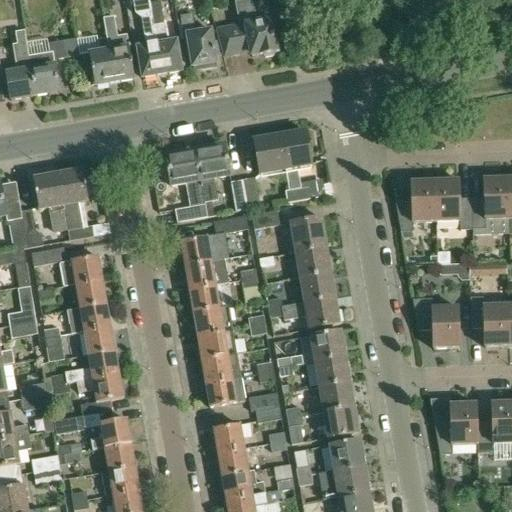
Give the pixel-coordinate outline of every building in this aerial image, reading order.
[(137,15),(150,13),(149,4),(150,4),(149,0),(132,0),(135,15),(137,15)] [(159,3),(150,4),(149,4),(150,13),(161,76),(180,73),(175,41),(165,43),(159,3)] [(239,27),(217,32),(224,57),(250,53),(251,56),(259,55),(259,57),(262,57),(265,59),(272,58),(273,54),(276,54),(270,22),(260,24),(259,16),(254,16),(252,4),(241,5),(236,6),(239,27)] [(146,46),(136,48),(141,80),(161,76),(150,13),(137,15),(141,18),(146,46)] [(184,46),(187,45),(191,71),(216,67),(210,32),(198,34),(196,26),(193,27),(191,17),(179,19),(184,46)] [(102,20),(105,40),(113,85),(133,82),(126,36),(117,38),(114,18),(102,20)] [(34,98),(28,57),(23,32),(15,33),(17,46),(13,47),(17,72),(6,74),(10,101),(34,98)] [(94,88),(113,85),(105,40),(96,41),(98,52),(88,54),(94,88)] [(28,57),(34,98),(58,94),(54,67),(53,61),(79,57),(77,41),(46,46),(47,53),(28,57)] [(297,170),(310,168),(311,168),(305,133),(280,137),(286,172),(289,192),(286,193),(288,204),(317,199),(315,188),(300,190),(297,170)] [(259,177),(286,172),(280,137),(253,142),(259,177)] [(196,152),(204,204),(218,201),(215,180),(231,177),(225,147),(196,152)] [(207,219),(204,204),(196,152),(165,157),(171,188),(185,185),(189,208),(175,211),(178,224),(207,219)] [(83,171),(58,175),(64,207),(68,234),(70,243),(95,239),(93,228),(83,230),(78,204),(89,202),(87,194),(85,182),(83,171)] [(68,234),(64,207),(58,175),(33,180),(39,211),(48,209),(53,236),(68,234)] [(249,211),(260,209),(255,180),(243,182),(249,211)] [(484,200),(471,200),(472,231),(486,231),(485,222),(508,221),(507,180),(483,181),(484,200)] [(236,213),(249,211),(243,182),(231,184),(236,213)] [(460,232),(472,231),(471,200),(459,201),(458,182),(434,183),(436,224),(459,223),(460,232)] [(434,183),(411,184),(411,202),(395,203),(401,234),(413,233),(413,225),(436,224),(434,183)] [(32,213),(21,214),(22,220),(27,251),(43,248),(41,235),(38,235),(36,236),(32,213)] [(276,215),(251,219),(254,233),(278,229),(276,215)] [(289,224),(294,254),(326,248),(320,218),(289,224)] [(216,237),(205,239),(189,242),(181,243),(185,267),(224,260),(228,259),(224,236),(248,232),(246,219),(214,225),(216,237)] [(8,223),(14,253),(21,252),(27,251),(22,220),(8,223)] [(187,233),(189,242),(205,239),(203,230),(187,233)] [(298,279),(330,273),(326,248),(294,254),(298,279)] [(63,289),(77,287),(102,282),(98,258),(66,263),(64,251),(30,257),(32,270),(59,265),(63,289)] [(14,253),(0,255),(0,268),(13,267),(17,289),(27,287),(21,252),(14,253)] [(274,258),(259,261),(260,270),(275,267),(274,258)] [(189,291),(225,284),(228,284),(224,260),(185,267),(189,291)] [(469,265),(457,266),(457,279),(461,283),(469,283),(469,265)] [(469,265),(469,276),(478,276),(478,265),(469,265)] [(239,273),(241,281),(256,279),(254,270),(239,273)] [(298,279),(303,304),(335,299),(330,273),(298,279)] [(242,289),(257,286),(256,279),(241,281),(242,289)] [(102,282),(77,287),(81,310),(107,306),(102,282)] [(194,314),(229,308),(232,307),(228,284),(225,284),(189,291),(194,314)] [(37,294),(38,303),(53,300),(52,291),(37,294)] [(335,299),(303,304),(282,308),(268,310),(269,320),(284,317),(284,321),(306,317),(308,330),(339,325),(335,299)] [(483,299),(470,300),(471,331),(484,330),(485,349),(509,348),(508,307),(484,308),(483,299)] [(266,302),(268,310),(282,308),(281,300),(266,302)] [(432,301),(412,302),(418,333),(433,332),(433,351),(459,350),(458,309),(432,310),(432,301)] [(71,336),(85,334),(111,329),(107,306),(81,310),(67,313),(71,336)] [(8,315),(10,327),(34,323),(31,307),(19,309),(20,313),(8,315)] [(229,308),(194,314),(198,338),(233,332),(229,308)] [(247,320),(249,329),(265,326),(264,317),(247,320)] [(12,339),(35,335),(34,323),(10,327),(12,339)] [(265,326),(249,329),(251,338),(267,336),(265,326)] [(111,329),(85,334),(89,357),(115,353),(111,329)] [(43,332),(45,341),(60,338),(58,330),(43,332)] [(309,337),(314,363),(345,357),(340,331),(309,337)] [(198,338),(202,361),(238,355),(233,332),(198,338)] [(61,347),(60,338),(45,341),(46,349),(61,347)] [(0,367),(1,367),(13,365),(11,352),(0,354),(0,367)] [(53,388),(67,386),(78,384),(93,381),(119,376),(115,353),(89,357),(91,369),(66,374),(66,377),(51,380),(53,388)] [(206,384),(232,379),(242,378),(238,355),(202,361),(206,384)] [(350,383),(345,357),(314,363),(319,388),(350,383)] [(278,370),(292,368),(291,359),(277,361),(278,370)] [(256,367),(257,376),(272,373),(270,364),(256,367)] [(294,376),(292,368),(278,370),(280,379),(294,376)] [(274,383),(272,373),(257,376),(259,385),(274,383)] [(119,376),(93,381),(78,384),(80,395),(95,392),(97,404),(83,407),(84,418),(112,413),(110,402),(123,400),(119,376)] [(30,387),(19,388),(21,401),(46,397),(45,390),(44,384),(44,381),(43,377),(32,378),(33,383),(33,386),(30,387)] [(246,403),(242,378),(232,379),(206,384),(210,409),(246,403)] [(319,388),(323,413),(354,407),(350,383),(319,388)] [(53,388),(54,396),(69,394),(67,386),(53,388)] [(276,395),(252,400),(248,400),(250,413),(255,412),(278,408),(276,395)] [(22,412),(48,408),(46,397),(21,401),(22,412)] [(492,423),(476,424),(477,446),(478,455),(494,455),(494,462),(511,461),(511,404),(491,405),(492,423)] [(452,456),(452,447),(477,446),(476,424),(476,405),(450,406),(450,425),(434,426),(440,457),(452,456)] [(359,434),(354,407),(323,413),(328,439),(359,434)] [(52,424),(54,423),(51,408),(40,410),(44,435),(54,434),(52,424)] [(280,421),(278,408),(255,412),(257,425),(280,421)] [(287,421),(301,418),(299,409),(286,412),(287,421)] [(0,414),(0,442),(28,438),(27,428),(12,430),(9,413),(0,414)] [(83,418),(54,423),(52,424),(54,434),(55,437),(85,432),(83,418)] [(302,427),(301,418),(287,421),(289,429),(302,427)] [(92,453),(105,451),(131,446),(127,422),(101,426),(103,439),(90,441),(92,453)] [(214,431),(218,455),(244,450),(240,427),(214,431)] [(268,437),(270,446),(286,443),(284,434),(268,437)] [(0,468),(18,465),(16,453),(30,451),(28,438),(0,442),(0,468)] [(334,471),(364,466),(360,441),(329,446),(334,471)] [(287,452),(286,443),(270,446),(271,455),(287,452)] [(70,445),(55,448),(55,451),(56,457),(57,459),(72,457),(71,448),(71,447),(70,445)] [(105,451),(109,474),(135,469),(131,446),(105,451)] [(222,478),(248,473),(244,450),(218,455),(222,478)] [(80,463),(79,455),(72,457),(57,459),(58,467),(80,463)] [(31,461),(33,473),(58,469),(58,467),(57,459),(56,457),(31,461)] [(323,500),(338,497),(369,492),(364,466),(334,471),(319,474),(323,500)] [(296,471),(298,480),(312,477),(310,468),(296,471)] [(34,484),(60,480),(58,469),(33,473),(34,484)] [(105,499),(139,493),(135,469),(109,474),(101,475),(105,499)] [(226,501),(252,497),(265,494),(263,484),(256,485),(254,472),(248,473),(222,478),(226,501)] [(313,486),(312,477),(298,480),(300,489),(313,486)] [(276,484),(278,492),(280,492),(294,489),(293,481),(276,484)] [(0,489),(0,511),(26,511),(22,486),(0,489)] [(252,497),(226,501),(227,511),(268,511),(267,506),(278,505),(282,504),(281,501),(280,492),(278,492),(273,493),(265,494),(252,497)] [(338,497),(341,511),(372,511),(369,492),(338,497)] [(106,511),(142,511),(139,493),(105,499),(106,511)] [(71,496),(73,505),(87,502),(85,494),(71,496)] [(87,502),(73,505),(73,511),(80,511),(88,511),(87,502)]
